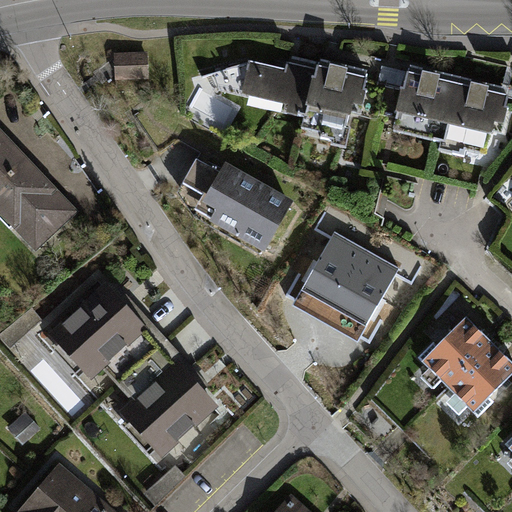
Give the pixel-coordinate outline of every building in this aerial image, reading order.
[(148,52),(115,53),(115,81),(149,80),(148,52)] [(287,70),(250,61),(195,82),(219,93),(256,98),(254,108),(302,117),(315,61),(290,55),(287,70)] [(368,73),(315,61),(302,117),(348,127),(353,110),(362,113),(368,73)] [(511,114),(511,98),(396,76),(387,120),(506,144),(511,114)] [(0,130),(0,222),(31,257),(77,216),(0,130)] [(294,202),(222,163),(218,170),(194,159),(175,195),(197,207),(194,213),(266,253),(294,202)] [(389,256),(329,230),(309,275),(368,302),(389,256)] [(218,409),(102,286),(42,342),(84,386),(96,374),(124,403),(111,415),(158,465),(218,409)] [(420,362),(446,386),(490,341),(465,317),(420,362)] [(511,362),(490,341),(446,386),(473,412),(511,371),(511,362)] [(110,511),(54,466),(15,511),(110,511)] [(177,468),(145,493),(155,506),(187,481),(177,468)] [(312,511),(292,493),(274,511),(312,511)]
